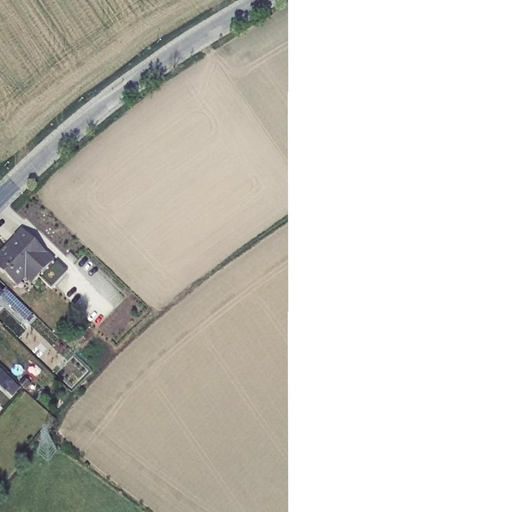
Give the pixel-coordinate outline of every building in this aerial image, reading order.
[(15,237),(6,246),(38,277),(51,288),(67,271),(21,229),(14,237),(15,237)] [(38,277),(6,246),(0,252),(0,270),(17,286),(25,278),(31,284),(38,277)] [(0,297),(24,321),(25,320),(28,322),(33,317),(3,289),(1,292),(0,291),(0,297)] [(0,368),(0,386),(12,398),(20,389),(0,368)] [(24,378),(19,384),(25,390),(31,385),(24,378)]
